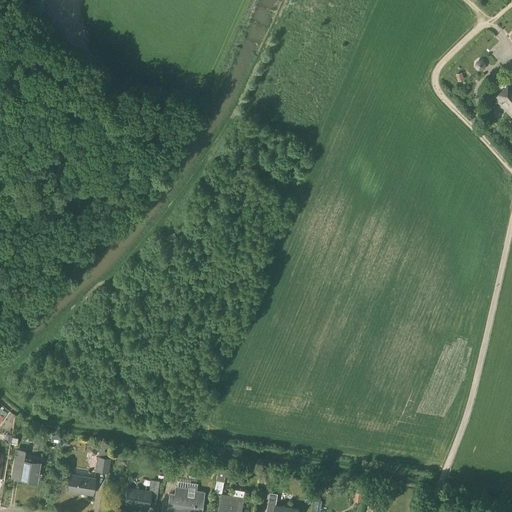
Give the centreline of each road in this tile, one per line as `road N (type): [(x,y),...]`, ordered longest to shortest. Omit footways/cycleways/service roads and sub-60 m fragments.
road 1 (track): [(431,511),(469,409),(511,222)]
road 2 (track): [(511,169),(433,86),(439,67),(489,23)]
